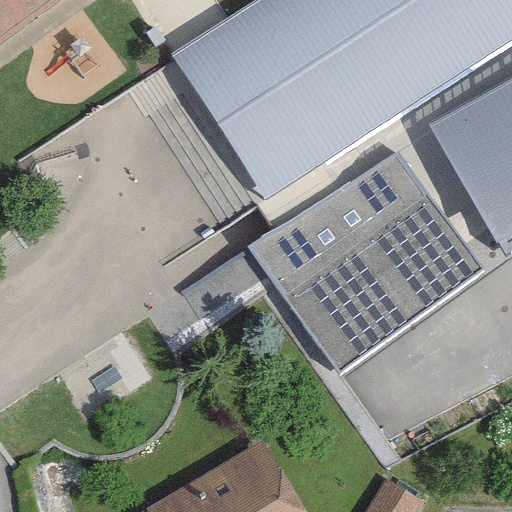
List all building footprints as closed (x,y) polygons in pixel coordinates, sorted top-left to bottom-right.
[(0,0),(0,36),(53,0),(0,0)] [(511,0),(266,0),(175,60),(266,199),(511,38),(511,0)] [(511,93),(441,135),(497,233),(511,224),(511,93)] [(242,252),(331,379),(476,278),(387,151),(242,252)] [(292,511),(257,450),(148,511),(292,511)] [(356,511),(400,511),(404,505),(366,489),(356,511)]
